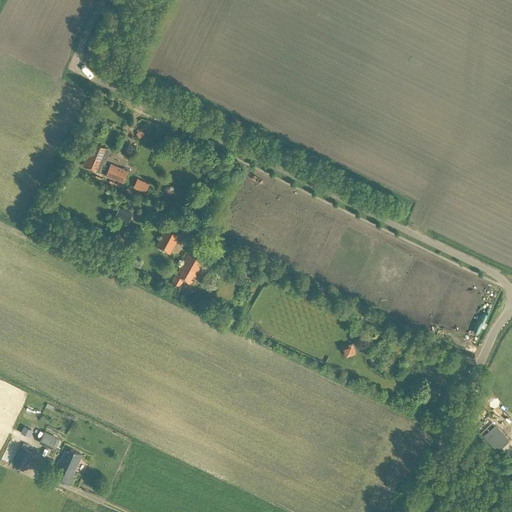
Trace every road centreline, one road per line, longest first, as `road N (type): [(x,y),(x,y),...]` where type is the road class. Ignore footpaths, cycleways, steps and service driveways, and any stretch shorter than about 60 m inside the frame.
road 1 (unclassified): [(511,293),(494,274),(94,78),(80,58),(103,0)]
road 2 (track): [(478,364),(254,259)]
road 3 (unclassified): [(413,511),(478,364),(511,310)]
